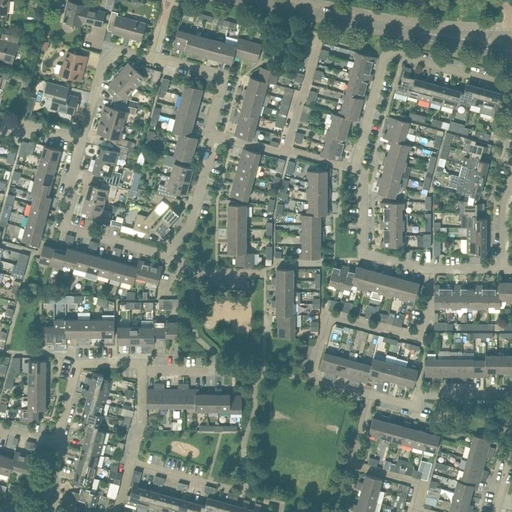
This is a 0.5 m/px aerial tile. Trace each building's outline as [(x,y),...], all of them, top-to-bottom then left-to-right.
[(0,0),(0,13),(7,14),(8,0),(0,0)] [(86,6),(68,2),(63,21),(81,25),(82,19),(95,22),(95,25),(101,26),(105,13),(85,8),(86,6)] [(196,12),(190,10),(184,9),(182,14),(194,18),(196,12)] [(118,13),(112,11),(107,28),(113,30),(112,33),(141,41),(146,23),(117,16),(118,13)] [(217,24),(219,18),(207,15),(205,21),(217,24)] [(229,27),(230,21),(219,18),(217,24),(229,27)] [(185,50),(190,33),(178,30),(173,47),(185,50)] [(20,37),(10,35),(2,33),(0,40),(0,58),(13,62),(20,37)] [(197,54),(201,36),(190,33),(185,50),(197,54)] [(208,57),(213,40),(201,36),(197,54),(208,57)] [(245,59),(250,41),(238,38),(236,46),(234,55),(234,56),(245,59)] [(220,60),(224,43),(213,40),(208,57),(220,60)] [(257,62),(262,45),(250,41),(245,59),(257,62)] [(232,63),(234,56),(234,55),(236,46),(224,43),(220,60),(232,63)] [(333,52),(335,46),(323,43),(320,54),(328,56),(329,51),(333,52)] [(376,62),(377,57),(355,51),(354,57),(356,57),(354,63),(371,68),(373,62),(376,62)] [(87,57),(77,54),(67,52),(61,75),(71,78),(80,80),(78,79),(81,64),(84,65),(87,57)] [(150,71),(150,68),(141,66),(138,69),(136,67),(135,68),(129,63),(119,73),(120,74),(135,87),(150,71)] [(370,73),(371,68),(354,63),(352,69),(351,68),(349,73),(371,79),(372,74),(370,73)] [(412,88),(415,79),(409,77),(411,69),(402,66),(394,98),(403,101),(405,95),(407,95),(409,87),(412,88)] [(261,67),(258,79),(267,82),(275,84),(278,72),(261,67)] [(161,71),(154,69),(151,81),(158,83),(161,71)] [(10,73),(2,71),(0,70),(0,79),(0,78),(8,80),(10,73)] [(370,83),(371,79),(349,73),(348,78),(350,78),(348,84),(366,88),(367,82),(370,83)] [(135,87),(120,74),(111,84),(113,86),(108,92),(113,96),(112,101),(114,102),(126,105),(128,100),(132,95),(130,93),(135,87)] [(258,79),(250,77),(247,89),(264,94),(267,82),(258,79)] [(170,80),(163,78),(160,90),(165,92),(167,92),(170,80)] [(424,91),(426,82),(415,79),(412,88),(409,87),(407,95),(419,99),(421,90),(424,91)] [(63,94),(65,86),(48,81),(45,90),(55,93),(50,108),(65,113),(66,111),(72,113),(74,106),(75,106),(78,98),(63,94)] [(435,94),(438,85),(426,82),(424,91),(421,90),(419,99),(430,102),(433,93),(435,94)] [(199,101),(202,89),(185,84),(182,96),(199,101)] [(364,94),(366,88),(348,84),(347,89),(345,89),(344,94),(365,100),(367,95),(364,94)] [(475,96),(478,87),(466,84),(464,92),(461,91),(459,100),(458,100),(458,103),(470,106),(470,104),(473,95),(475,96)] [(447,97),(449,88),(438,85),(435,94),(433,93),(430,102),(442,105),(444,96),(447,97)] [(487,99),(489,90),(478,87),(475,96),(473,95),(470,104),(482,107),(484,98),(487,99)] [(459,100),(461,91),(449,88),(447,97),(444,96),(442,105),(454,108),(456,100),(458,100),(459,100)] [(264,94),(247,89),(244,100),(261,105),(264,94)] [(496,114),(501,93),(489,90),(487,99),(484,98),(482,107),(480,113),(492,116),(493,113),(496,114)] [(364,104),(365,100),(344,94),(342,98),(344,99),(343,105),(360,109),(362,103),(364,104)] [(196,112),(199,101),(182,96),(179,108),(196,112)] [(287,112),(291,101),(283,99),(279,110),(287,112)] [(261,105),(244,100),(241,112),(258,117),(261,105)] [(137,108),(126,105),(114,102),(118,103),(116,109),(105,106),(101,119),(124,125),(128,112),(135,115),(137,108)] [(358,115),(360,109),(343,105),(341,110),(339,110),(338,114),(338,115),(354,119),(360,121),(361,116),(358,115)] [(193,124),(196,112),(179,108),(176,119),(193,124)] [(284,124),(287,112),(279,110),(276,122),(284,124)] [(258,117),(241,112),(237,124),(255,128),(258,117)] [(156,126),(159,115),(153,113),(150,125),(156,126)] [(352,123),(354,119),(338,115),(338,114),(332,113),(330,118),(332,118),(331,124),(348,129),(350,123),(352,123)] [(426,117),(415,114),(413,120),(424,123),(426,117)] [(411,122),(398,119),(389,116),(387,121),(390,122),(389,128),(406,133),(407,127),(409,128),(411,122)] [(120,138),(124,125),(101,119),(97,133),(109,136),(107,141),(103,140),(103,141),(114,143),(131,148),(131,147),(134,148),(135,143),(133,142),(128,141),(120,138)] [(190,136),(190,135),(193,124),(176,119),(172,131),(180,133),(190,136)] [(281,136),(284,124),(276,122),(276,124),(273,133),(281,136)] [(251,140),(255,128),(237,124),(234,135),(251,140)] [(346,135),(348,129),(331,124),(329,130),(327,129),(326,134),(348,140),(349,135),(346,135)] [(406,133),(389,128),(387,134),(384,133),(383,138),(389,140),(405,144),(406,139),(404,138),(406,133)] [(476,128),(474,137),(488,141),(490,134),(481,132),(482,130),(476,128)] [(197,137),(190,135),(190,136),(180,133),(177,145),(194,149),(197,137)] [(446,133),(443,145),(449,146),(453,134),(446,133)] [(347,144),(348,140),(326,134),(325,139),(327,139),(325,145),(342,149),(344,143),(347,144)] [(489,153),(492,145),(467,138),(463,150),(472,153),(471,155),(480,158),(482,151),(489,153)] [(411,145),(405,144),(389,140),(388,144),(391,145),(389,151),(406,155),(408,150),(410,150),(411,145)] [(22,141),(19,152),(26,153),(29,143),(22,141)] [(138,150),(131,148),(114,143),(112,150),(100,146),(96,159),(115,164),(116,158),(121,159),(123,153),(127,154),(127,152),(137,154),(138,150)] [(57,162),(61,150),(44,145),(41,155),(41,157),(57,162)] [(191,161),(194,149),(177,145),(173,157),(184,159),(191,161)] [(341,155),(342,149),(325,145),(323,150),(322,150),(320,155),(342,161),(344,156),(341,155)] [(10,147),(7,158),(14,160),(17,149),(10,147)] [(260,153),(243,148),(240,161),(257,165),(260,153)] [(406,155),(389,151),(387,157),(385,156),(383,160),(405,166),(407,162),(405,161),(406,155)] [(183,165),(184,159),(173,157),(167,155),(164,164),(173,167),(171,176),(170,176),(189,182),(193,168),(183,165)] [(480,160),(480,158),(471,155),(470,159),(464,157),(462,165),(477,169),(476,172),(485,174),(488,162),(480,160)] [(54,174),(57,162),(41,157),(38,169),(54,174)] [(282,172),(283,170),(285,160),(278,158),(275,170),(282,172)] [(113,171),(115,164),(96,159),(92,172),(105,176),(103,182),(118,186),(121,173),(113,171)] [(405,166),(383,160),(382,165),(385,166),(383,172),(400,176),(402,171),(404,171),(405,166)] [(257,165),(240,161),(236,172),(254,177),(257,165)] [(295,163),(288,161),(284,176),(292,178),(293,175),(292,175),(295,163)] [(482,186),(485,174),(476,172),(477,169),(462,165),(459,176),(460,177),(474,180),(473,183),(482,186)] [(51,185),(54,174),(38,169),(35,181),(51,185)] [(307,170),(307,176),(309,176),(309,182),(327,182),(327,176),(330,176),(330,171),(307,170)] [(254,177),(236,172),(233,184),(251,188),(254,177)] [(400,176),(383,172),(382,178),(379,177),(378,181),(400,187),(401,182),(399,182),(400,176)] [(186,195),(189,182),(170,176),(171,176),(167,175),(164,185),(159,184),(157,193),(180,200),(180,199),(174,197),(175,192),(186,195)] [(478,199),(482,186),(473,183),(474,180),(460,177),(457,188),(461,190),(470,192),(469,197),(478,199)] [(48,197),(48,196),(51,185),(35,181),(31,193),(35,194),(35,193),(48,197)] [(400,187),(378,181),(376,186),(379,186),(377,193),(395,198),(396,192),(398,192),(400,187)] [(114,198),(117,189),(118,186),(103,182),(102,182),(100,188),(89,185),(86,198),(104,203),(106,196),(114,198)] [(133,182),(131,189),(137,191),(139,184),(133,182)] [(327,188),(327,182),(309,182),(309,188),(307,188),(307,192),(330,193),(330,188),(327,188)] [(247,200),(251,188),(233,184),(230,196),(240,198),(247,200)] [(286,193),(287,187),(282,186),(280,192),(279,196),(285,198),(286,193)] [(330,197),(330,193),(307,192),(307,197),(309,197),(309,203),(327,203),(327,197),(330,197)] [(52,197),(48,196),(48,197),(35,193),(35,194),(32,205),(48,209),(52,197)] [(180,200),(157,193),(155,193),(153,199),(158,204),(154,209),(172,225),(180,215),(179,214),(182,206),(179,205),(180,200)] [(478,199),(469,197),(467,200),(458,200),(458,213),(467,213),(467,216),(477,216),(477,203),(478,199)] [(102,210),(104,203),(86,198),(82,211),(93,214),(91,220),(107,224),(110,215),(111,212),(102,210)] [(404,203),(391,202),(381,202),(381,207),(384,207),(384,214),(402,214),(402,208),(404,208),(404,203)] [(327,210),(327,203),(309,203),(309,209),(307,209),(307,214),(323,214),(323,215),(330,215),(330,210),(327,210)] [(246,205),(238,204),(228,204),(228,217),(246,217),(246,205)] [(45,221),(48,209),(32,205),(28,216),(45,221)] [(162,235),(172,225),(154,209),(147,216),(137,214),(133,229),(147,233),(152,227),(162,235)] [(477,218),(477,216),(467,216),(467,213),(458,213),(458,219),(461,219),(461,227),(467,227),(467,228),(476,228),(476,231),(485,231),(485,218),(477,218)] [(323,219),(323,215),(323,214),(307,214),(300,214),(300,219),(302,219),(302,225),(320,225),(320,219),(323,219)] [(408,214),(402,214),(384,214),(384,220),(381,220),(381,225),(404,225),(408,225),(408,214)] [(42,232),(45,221),(28,216),(25,228),(42,232)] [(246,229),(246,217),(228,217),(228,229),(246,229)] [(112,219),(110,225),(120,228),(121,228),(123,222),(112,219)] [(320,231),(320,225),(302,225),(302,231),(300,231),(300,236),(323,236),(323,231),(320,231)] [(404,230),(404,225),(381,225),(381,229),(384,229),(384,235),(402,235),(402,230),(404,230)] [(39,244),(40,239),(42,232),(25,228),(22,240),(39,244)] [(485,243),(485,231),(476,231),(476,228),(467,228),(467,240),(476,240),(476,243),(485,243)] [(246,241),(246,229),(228,229),(228,241),(246,241)] [(403,237),(402,235),(384,235),(384,241),(381,241),(381,246),(403,247),(403,237)] [(323,241),(323,236),(300,236),(300,241),(302,241),(302,247),(320,247),(320,241),(323,241)] [(485,255),(485,243),(476,243),(476,240),(467,240),(467,245),(467,255),(485,255)] [(246,253),(246,241),(228,241),(228,253),(236,253),(246,253)] [(51,265),(55,248),(43,245),(39,261),(51,265)] [(320,253),(320,247),(302,247),(302,253),(300,253),(300,258),(323,258),(323,253),(320,253)] [(67,251),(66,251),(55,248),(51,265),(63,268),(64,265),(63,265),(67,251)] [(75,268),(79,251),(67,248),(66,251),(67,251),(63,265),(64,265),(75,268)] [(86,271),(91,254),(79,251),(75,268),(86,271)] [(254,266),(254,256),(254,253),(246,253),(236,253),(236,265),(254,266)] [(20,261),(18,265),(26,267),(29,256),(22,254),(20,261)] [(98,274),(102,257),(91,254),(86,271),(98,274)] [(109,277),(114,261),(102,257),(98,274),(109,277)] [(146,280),(151,263),(139,260),(137,267),(135,277),(146,280)] [(121,281),(126,264),(114,261),(109,277),(121,281)] [(158,283),(162,269),(163,266),(151,263),(146,280),(148,280),(158,283)] [(137,267),(126,264),(121,281),(133,284),(135,277),(137,267)] [(18,265),(15,276),(23,278),(26,267),(18,265)] [(339,288),(345,266),(341,265),(340,268),(334,266),(329,283),(335,285),(334,287),(339,288)] [(362,288),(368,266),(363,265),(363,268),(356,266),(355,272),(352,283),(358,285),(357,287),(362,288)] [(355,272),(349,270),(350,268),(345,266),(339,288),(344,290),(344,288),(350,289),(352,283),(355,272)] [(373,289),(378,272),(372,270),(372,267),(368,266),(362,288),(367,289),(367,287),(373,289)] [(293,281),(293,269),(286,269),(276,269),(276,277),(272,277),(272,281),(293,281)] [(383,294),(389,272),(384,271),(383,273),(378,272),(373,289),(378,291),(378,293),(383,294)] [(394,295),(398,277),(392,276),(393,273),(389,272),(383,294),(387,295),(388,293),(394,295)] [(403,299),(409,278),(405,276),(404,279),(398,277),(394,295),(399,296),(399,298),(403,299)] [(415,300),(419,283),(413,281),(414,279),(409,278),(403,299),(408,301),(409,299),(415,300)] [(510,302),(511,279),(506,279),(506,282),(499,282),(499,286),(500,286),(499,300),(500,300),(506,300),(506,302),(510,302)] [(293,292),(293,281),(272,281),(272,284),(276,284),(276,292),(293,292)] [(445,306),(445,288),(439,288),(439,285),(434,285),(434,308),(440,308),(440,306),(445,306)] [(456,308),(456,285),(452,285),(452,288),(445,288),(445,306),(452,306),(452,308),(456,308)] [(467,306),(467,288),(461,288),(461,285),(456,285),(456,308),(462,308),(462,306),(467,306)] [(478,308),(478,285),(473,285),(473,288),(467,288),(467,306),(473,306),(473,308),(478,308)] [(489,306),(489,288),(482,288),(482,285),(478,285),(478,308),(483,308),(483,306),(489,306)] [(500,286),(499,286),(495,285),(495,288),(489,288),(489,306),(495,306),(495,308),(500,308),(500,300),(499,300),(500,286)] [(293,303),(293,292),(276,292),(276,300),(272,300),(272,303),(293,303)] [(58,296),(54,296),(54,303),(58,303),(58,304),(66,304),(66,296),(58,296)] [(293,315),(293,303),(272,303),(272,307),(276,307),(276,315),(278,315),(293,315)] [(375,320),(378,312),(379,306),(378,306),(376,312),(373,311),(371,319),(375,320)] [(386,323),(388,315),(378,312),(375,320),(386,323)] [(389,312),(388,315),(386,323),(396,326),(398,318),(394,317),(395,314),(389,312)] [(295,315),(293,315),(278,315),(278,327),(295,327),(295,315)] [(66,344),(67,337),(66,337),(66,327),(65,327),(65,319),(54,319),(54,327),(54,344),(66,344)] [(78,337),(78,319),(65,319),(65,327),(66,327),(66,337),(67,337),(78,337)] [(90,337),(90,319),(78,319),(78,337),(90,337)] [(102,337),(102,320),(90,319),(90,337),(102,337)] [(114,337),(114,327),(114,320),(102,320),(102,337),(114,337)] [(166,337),(166,320),(153,320),(153,327),(154,327),(154,337),(166,337)] [(178,337),(178,320),(168,320),(166,320),(166,337),(178,337)] [(54,344),(54,327),(52,326),(42,326),(42,344),(54,344)] [(130,344),(130,327),(117,327),(117,344),(130,344)] [(142,344),(142,327),(130,327),(130,344),(142,344)] [(154,344),(154,337),(154,327),(153,327),(142,327),(142,344),(154,344)] [(295,338),(295,328),(295,327),(278,327),(278,338),(295,338)] [(330,379),(337,356),(334,355),(324,353),(320,370),(321,367),(328,369),(325,378),(330,379)] [(497,372),(497,355),(484,355),(484,360),(485,360),(485,377),(489,377),(489,372),(497,372)] [(508,377),(508,355),(497,355),(497,372),(505,372),(505,377),(508,377)] [(344,374),(348,359),(337,356),(330,379),(335,380),(337,372),(344,374)] [(13,358),(9,373),(20,373),(20,358),(13,358)] [(379,382),(384,361),(373,358),(371,365),(369,374),(377,376),(376,381),(379,382)] [(353,385),(360,362),(348,359),(344,374),(351,375),(348,384),(353,385)] [(437,383),(438,359),(425,359),(425,376),(432,377),(432,383),(437,383)] [(449,374),(450,359),(438,359),(437,383),(442,383),(443,374),(449,374)] [(461,383),(462,359),(450,359),(449,374),(456,374),(456,383),(461,383)] [(474,377),(474,360),(474,359),(462,359),(461,383),(467,383),(467,374),(473,374),(473,377),(474,377)] [(485,360),(484,360),(474,360),(474,377),(485,377),(485,360)] [(28,361),(28,371),(28,373),(46,373),(46,361),(28,361)] [(391,380),(395,364),(384,361),(379,382),(382,383),(383,378),(391,380)] [(371,365),(360,362),(353,385),(358,387),(361,378),(367,380),(366,382),(367,383),(369,374),(371,365)] [(401,388),(406,367),(395,364),(391,380),(399,382),(398,387),(401,388)] [(413,386),(418,370),(406,367),(401,388),(404,389),(405,384),(413,386)] [(103,378),(103,375),(94,372),(93,379),(85,377),(84,383),(91,384),(100,387),(99,390),(108,392),(109,390),(111,380),(103,378)] [(46,385),(46,373),(28,373),(28,385),(46,385)] [(159,407),(159,383),(154,383),(154,389),(147,389),(147,407),(157,407),(159,407)] [(171,407),(171,392),(164,392),(164,383),(159,383),(159,407),(171,407)] [(183,407),(183,383),(178,383),(178,392),(171,392),(171,407),(183,407)] [(195,407),(195,392),(188,392),(188,383),(183,383),(183,407),(195,407)] [(105,404),(108,392),(99,390),(100,387),(91,384),(90,390),(82,388),(81,394),(88,396),(97,398),(96,401),(105,404)] [(46,397),(46,385),(28,385),(28,397),(46,397)] [(207,411),(207,394),(199,394),(199,389),(195,389),(195,392),(195,407),(195,411),(207,411)] [(218,411),(218,390),(215,389),(215,394),(207,394),(207,411),(218,411)] [(230,396),(230,394),(222,394),(222,390),(218,390),(218,411),(229,411),(230,411),(230,396)] [(102,415),(105,404),(96,401),(97,398),(88,396),(85,407),(94,410),(93,413),(102,415)] [(242,396),(230,396),(230,411),(229,411),(229,413),(232,412),(242,413),(242,396)] [(2,397),(0,404),(0,407),(6,409),(7,405),(6,404),(7,402),(8,402),(9,398),(2,397)] [(46,410),(46,397),(28,397),(28,408),(28,409),(38,409),(46,410)] [(104,415),(102,415),(93,413),(94,410),(85,407),(82,419),(90,421),(89,424),(98,427),(101,428),(104,415)] [(38,421),(38,409),(28,409),(28,408),(21,408),(21,421),(38,421)] [(380,437),(385,416),(382,415),(381,420),(373,417),(368,434),(378,436),(380,437)] [(391,440),(395,424),(387,421),(389,417),(385,416),(380,437),(391,440)] [(402,443),(407,422),(404,421),(403,426),(395,424),(391,440),(402,443)] [(413,446),(417,430),(409,427),(411,423),(407,422),(402,443),(413,446)] [(98,429),(98,427),(89,424),(86,436),(95,438),(94,441),(103,443),(106,432),(98,429)] [(424,449),(429,428),(426,427),(425,432),(417,430),(413,446),(424,449)] [(437,445),(440,435),(432,433),(433,429),(429,428),(424,449),(435,452),(437,445)] [(474,435),(470,447),(493,453),(495,448),(489,446),(491,439),(474,435)] [(95,438),(86,436),(83,447),(92,450),(91,453),(100,455),(103,443),(94,441),(95,438)] [(92,450),(83,447),(80,459),(89,461),(88,464),(97,467),(100,455),(91,453),(92,450)] [(492,458),(493,453),(470,447),(467,458),(482,462),(483,456),(492,458)] [(23,471),(27,454),(15,451),(13,458),(14,458),(11,468),(12,468),(23,471)] [(39,458),(27,454),(23,471),(25,472),(35,474),(39,458)] [(14,458),(13,458),(2,455),(0,463),(0,472),(10,475),(12,468),(11,468),(14,458)] [(480,469),(482,462),(467,458),(464,470),(487,476),(488,471),(480,469)] [(89,461),(80,459),(77,470),(85,473),(85,476),(94,478),(97,467),(88,464),(89,461)] [(394,472),(396,465),(391,463),(392,461),(385,459),(382,469),(394,472)] [(405,475),(405,474),(408,465),(401,463),(400,466),(398,465),(400,459),(398,459),(396,465),(394,472),(405,475)] [(416,478),(418,471),(413,469),(414,467),(408,465),(405,474),(411,476),(416,478)] [(422,472),(418,471),(416,478),(427,481),(431,467),(424,465),(422,472)] [(85,473),(77,470),(73,482),(82,484),(81,487),(90,490),(94,478),(85,476),(85,473)] [(142,498),(144,489),(138,487),(142,472),(134,470),(130,485),(132,486),(130,494),(127,494),(125,503),(137,506),(139,497),(142,498)] [(486,481),(487,476),(464,470),(461,481),(475,485),(477,479),(486,481)] [(382,479),(365,474),(363,482),(359,481),(358,485),(379,490),(379,488),(382,479)] [(477,490),(478,486),(475,485),(461,481),(457,480),(454,492),(471,496),(473,489),(477,490)] [(379,490),(358,485),(357,488),(361,489),(359,497),(376,501),(379,490)] [(95,507),(97,497),(98,495),(90,492),(90,490),(81,487),(79,493),(72,491),(71,497),(73,498),(72,503),(90,508),(91,506),(95,507)] [(154,501),(156,492),(144,489),(142,498),(139,497),(137,506),(148,509),(151,500),(154,501)] [(165,504),(168,495),(156,492),(154,501),(151,500),(148,509),(158,511),(159,511),(162,504),(165,504)] [(468,504),(471,496),(454,492),(451,503),(472,508),(473,505),(468,504)] [(159,511),(172,511),(174,507),(177,508),(179,498),(168,495),(165,504),(162,504),(159,511)] [(212,511),(214,509),(217,509),(219,500),(207,497),(205,506),(202,505),(200,511),(212,511)] [(371,511),(372,511),(376,501),(359,497),(357,504),(353,503),(352,507),(371,511)] [(174,507),(172,511),(184,511),(185,510),(188,511),(191,502),(179,498),(177,508),(174,507)] [(253,511),(254,510),(248,508),(250,501),(244,499),(242,507),(240,511),(253,511)] [(226,511),(228,511),(231,504),(219,500),(217,509),(214,509),(212,511),(225,511),(226,511)] [(200,511),(202,505),(191,502),(188,511),(185,510),(184,511),(200,511)] [(255,503),(254,510),(253,511),(261,511),(259,511),(261,504),(255,503)] [(471,511),(472,508),(451,503),(448,511),(466,511),(467,510),(471,511)]
